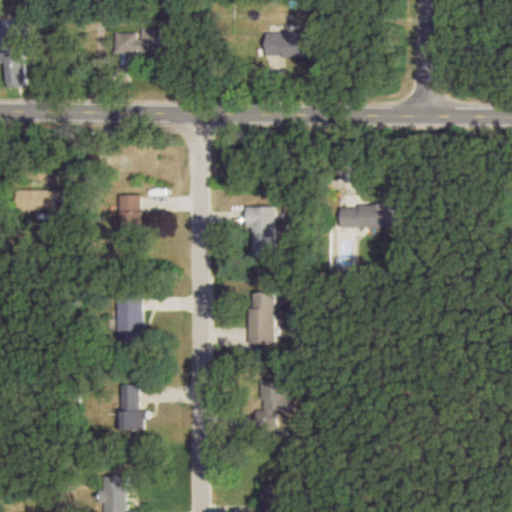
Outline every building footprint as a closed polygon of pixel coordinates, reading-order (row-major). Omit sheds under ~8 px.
[(22,44),(20,23),(3,24),(5,46),(22,44)] [(176,52),(176,29),(118,29),(118,53),(176,52)] [(317,32),(268,32),(268,56),(317,56),(317,32)] [(0,63),(8,63),(10,87),(29,86),(26,49),(0,50),(0,63)] [(57,210),(57,189),(18,189),(18,210),(57,210)] [(122,194),(122,244),(145,244),(145,194),(122,194)] [(343,227),(396,227),(396,203),(343,203),(343,227)] [(278,206),(251,206),(251,256),(278,256),(278,206)] [(253,343),(277,343),(277,292),(253,292),(253,343)] [(145,294),(120,294),(120,342),(145,342),(145,294)] [(298,410),(298,394),(288,394),(287,379),(260,380),(261,434),(290,433),(289,411),(298,410)] [(147,384),(123,384),(123,430),(147,430),(147,384)] [(106,511),(131,511),(131,475),(106,475),(106,511)] [(295,511),(295,482),(265,482),(265,511),(295,511)]
